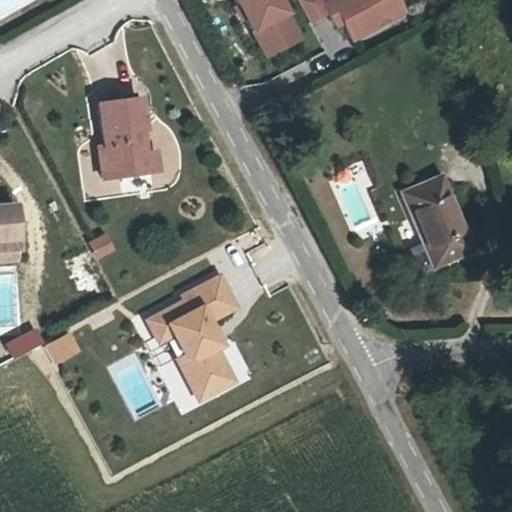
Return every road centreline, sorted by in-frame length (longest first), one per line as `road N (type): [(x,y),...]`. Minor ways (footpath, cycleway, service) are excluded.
road 1 (residential): [(358,374),(159,0)]
road 2 (residential): [(434,511),(358,374)]
road 3 (unclassified): [(358,374),(511,367)]
